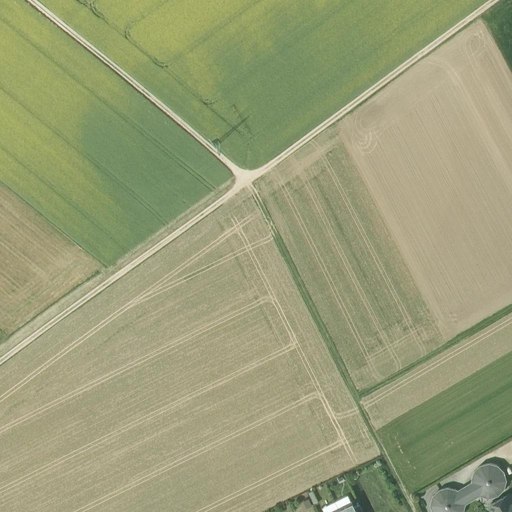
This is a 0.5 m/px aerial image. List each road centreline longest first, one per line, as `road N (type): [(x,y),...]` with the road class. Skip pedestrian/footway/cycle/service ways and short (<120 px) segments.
road 1 (track): [(511,0),(0,365)]
road 2 (track): [(256,184),(413,511)]
road 3 (track): [(252,187),(30,0)]
road 4 (track): [(511,313),(360,398)]
